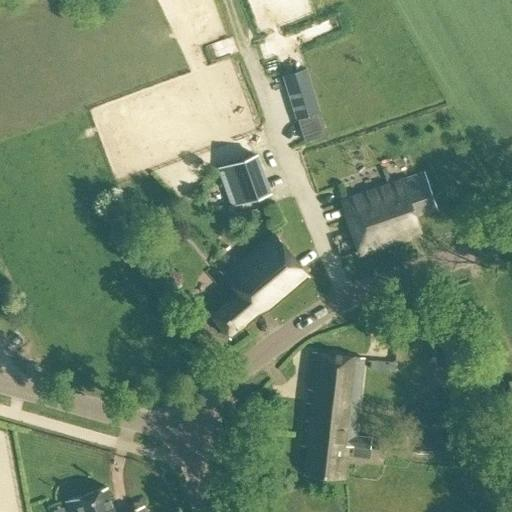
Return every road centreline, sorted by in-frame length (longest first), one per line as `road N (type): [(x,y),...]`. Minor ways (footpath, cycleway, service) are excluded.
road 1 (tertiary): [(183,426),(246,364),(344,298),(511,237)]
road 2 (track): [(227,0),(344,298)]
road 3 (tertiary): [(183,426),(149,425),(6,385)]
